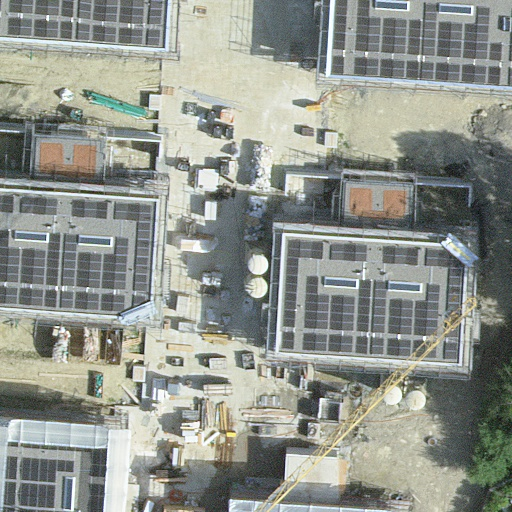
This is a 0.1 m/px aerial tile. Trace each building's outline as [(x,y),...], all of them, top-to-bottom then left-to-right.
[(0,0),(0,18),(56,21),(56,0),(0,0)] [(148,24),(148,0),(56,0),(56,21),(148,24)] [(407,52),(409,0),(317,0),(315,49),(407,52)] [(499,56),(500,0),(409,0),(407,52),(499,56)] [(511,56),(511,0),(500,0),(499,56),(511,56)] [(0,292),(44,295),(48,173),(0,170),(0,292)] [(135,298),(140,176),(48,173),(44,295),(135,298)] [(360,334),(365,213),(271,209),(266,331),(360,334)] [(455,338),(459,216),(365,213),(360,334),(455,338)] [(0,506),(102,510),(105,416),(0,411),(0,506)] [(394,511),(394,495),(234,488),(233,511),(394,511)]
